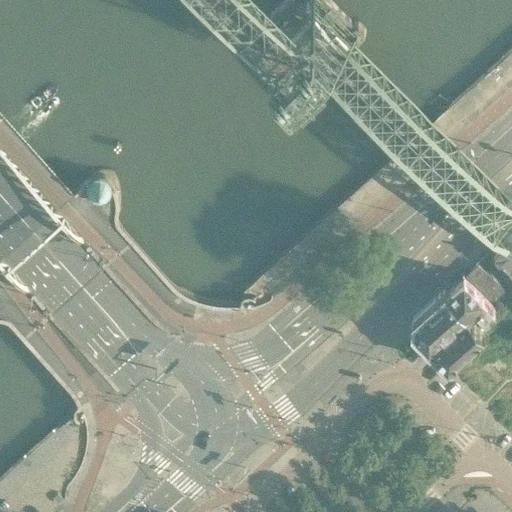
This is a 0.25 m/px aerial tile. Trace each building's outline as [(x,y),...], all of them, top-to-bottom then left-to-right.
[(96,197),(98,197),(100,197),(102,196),(104,195),(106,194),(107,192),(108,191),(108,189),(108,187),(108,185),(108,183),(107,181),(105,180),(104,178),(102,177),(100,177),(98,177),(96,177),(94,178),(93,178),(91,180),(90,181),(89,183),(88,185),(88,187),(88,189),(89,191),(90,193),(91,194),(93,195),(94,196),(96,197)] [(511,269),(511,228),(508,225),(498,237),(503,241),(493,252),(511,269)] [(493,302),(504,290),(477,263),(465,274),(493,302)] [(462,273),(444,289),(466,311),(475,304),(485,314),(486,315),(495,306),(462,273)] [(412,317),(412,327),(429,344),(466,311),(444,289),(412,317)] [(475,304),(466,311),(429,344),(447,362),(485,330),(477,322),(485,314),(475,304)]
